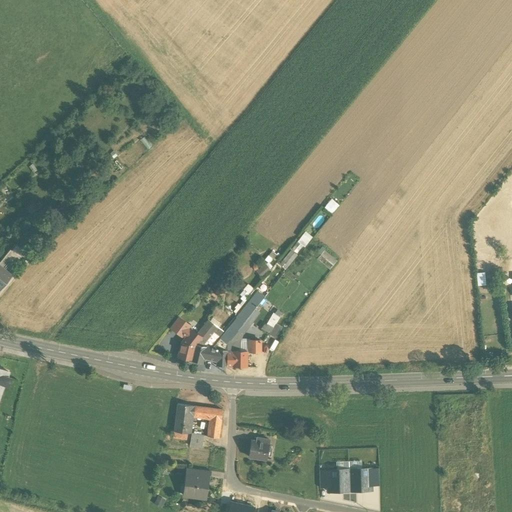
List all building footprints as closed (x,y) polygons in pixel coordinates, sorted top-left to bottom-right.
[(111,66),(100,72),(105,81),(116,75),(111,66)] [(92,81),(98,88),(103,84),(98,77),(92,81)] [(323,208),(330,214),(338,205),(331,199),(323,208)] [(302,246),(304,247),(312,237),(305,232),(291,249),(297,253),(302,246)] [(20,258),(10,250),(4,257),(14,265),(20,258)] [(292,251),(281,264),(286,269),(297,255),(292,251)] [(325,251),(317,260),(330,270),(337,261),(325,251)] [(255,272),(261,278),(270,270),(264,264),(255,272)] [(0,287),(10,275),(0,266),(0,287)] [(486,272),(478,272),(478,285),(487,284),(486,272)] [(254,295),(238,315),(239,316),(238,318),(234,323),(240,328),(245,321),(255,309),(261,301),(254,295)] [(255,309),(245,321),(249,324),(259,312),(255,309)] [(263,330),(279,340),(285,329),(276,323),(280,317),(273,313),(263,330)] [(219,325),(221,322),(212,316),(210,319),(219,325)] [(190,326),(179,318),(171,328),(182,337),(188,328),(190,326)] [(207,320),(196,334),(201,338),(213,324),(208,320),(207,320)] [(234,323),(218,340),(220,342),(216,348),(226,350),(227,343),(233,337),(240,328),(234,323)] [(201,338),(196,344),(202,346),(212,335),(214,333),(218,337),(223,331),(213,324),(201,338)] [(188,328),(182,337),(185,339),(181,343),(178,357),(191,360),(194,346),(196,344),(201,338),(196,334),(188,328)] [(214,333),(212,335),(202,346),(209,348),(209,347),(218,337),(214,333)] [(260,341),(249,341),(249,352),(260,352),(260,341)] [(202,346),(196,344),(194,346),(191,360),(192,360),(191,360),(202,363),(203,358),(206,359),(209,348),(202,346)] [(226,350),(216,348),(212,348),(209,347),(209,348),(206,359),(216,362),(216,366),(227,367),(226,350)] [(246,351),(226,350),(227,367),(246,367),(246,351)] [(192,406),(178,404),(174,431),(189,433),(191,415),(192,406)] [(222,410),(204,408),(192,406),(191,415),(210,418),(207,436),(218,438),(221,419),(222,410)] [(202,447),(204,435),(191,434),(189,446),(202,447)] [(269,440),(259,438),(259,442),(251,440),(248,457),(266,460),(269,440)] [(207,478),(197,477),(198,469),(188,468),(186,485),(188,486),(188,495),(204,498),(207,479),(207,478)] [(210,471),(198,469),(197,477),(207,478),(207,479),(209,479),(210,471)] [(372,491),(372,486),(371,469),(349,470),(350,491),(372,491)] [(327,492),(350,491),(349,470),(327,471),(327,488),(327,492)] [(320,488),(327,488),(327,471),(319,471),(320,488)] [(253,511),(254,509),(232,503),(229,511),(253,511)]
